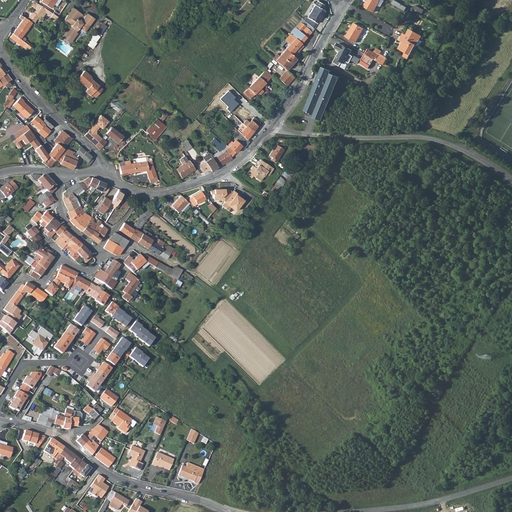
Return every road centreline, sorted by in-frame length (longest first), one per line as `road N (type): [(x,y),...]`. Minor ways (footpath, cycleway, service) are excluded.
road 1 (unclassified): [(271,123),(298,133),(439,140),(511,181)]
road 2 (residential): [(63,440),(126,483),(226,511)]
road 3 (unclassified): [(354,511),(435,501),(511,478)]
road 4 (residential): [(0,49),(29,92),(105,167)]
road 5 (residential): [(141,192),(211,176),(271,123)]
road 6 (residential): [(271,123),(344,4)]
road 7 (residential): [(0,403),(21,366),(79,361),(99,333)]
